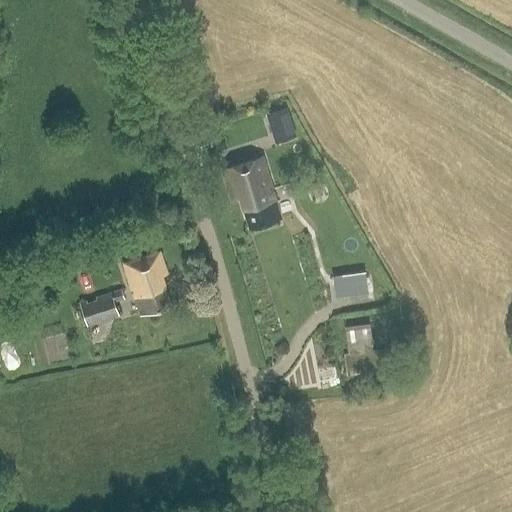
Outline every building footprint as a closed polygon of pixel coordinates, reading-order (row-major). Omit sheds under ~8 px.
[(291,103),(269,110),(277,140),(300,133),(291,103)] [(250,230),(282,220),(262,159),(221,172),(230,202),(241,199),(250,230)] [(158,277),(167,275),(159,255),(122,266),(140,316),(169,308),(158,277)] [(87,303),(86,299),(79,302),(87,327),(118,317),(113,302),(124,299),(121,289),(95,297),(96,300),(87,303)] [(370,327),(348,330),(354,376),(384,372),(381,350),(373,351),(370,327)]
